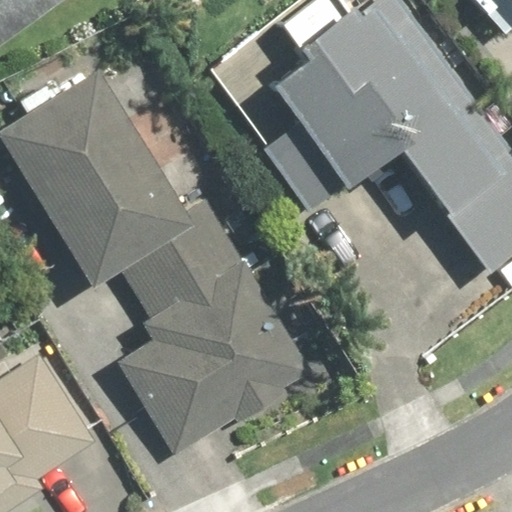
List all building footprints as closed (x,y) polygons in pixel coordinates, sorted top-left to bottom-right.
[(0,0),(0,41),(61,0),(0,0)] [(511,143),(402,0),(280,0),(196,64),(305,207),(386,145),(486,275),(511,255),(511,143)] [(511,0),(455,0),(499,44),(511,30),(511,0)] [(91,69),(0,120),(0,159),(74,290),(109,271),(145,335),(105,357),(163,461),(302,383),(202,205),(176,220),(91,69)] [(32,345),(0,366),(0,503),(95,441),(32,345)]
